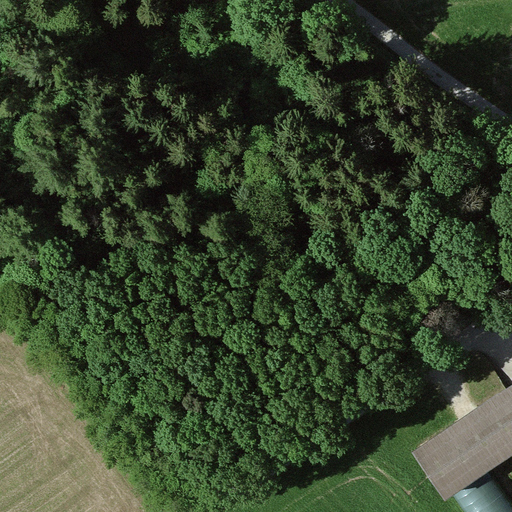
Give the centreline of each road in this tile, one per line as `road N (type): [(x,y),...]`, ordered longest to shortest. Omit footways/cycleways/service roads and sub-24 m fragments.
road 1 (track): [(211,511),(511,304)]
road 2 (residential): [(329,0),(511,117)]
road 3 (track): [(208,0),(180,13),(85,27),(0,5)]
